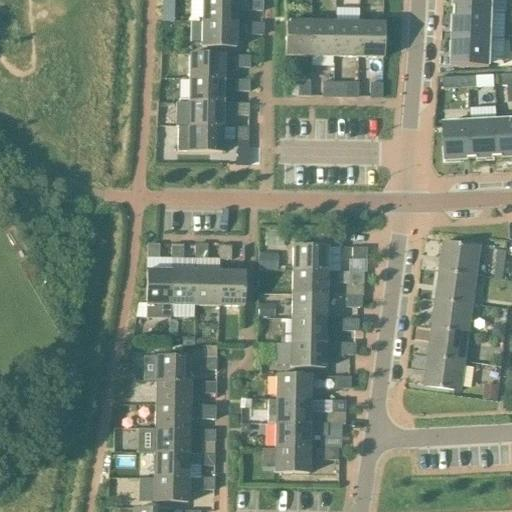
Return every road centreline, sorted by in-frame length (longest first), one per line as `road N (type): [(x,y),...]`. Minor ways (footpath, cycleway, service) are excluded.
road 1 (unknown): [(256,511),(263,201)]
road 2 (residential): [(407,206),(135,198)]
road 3 (residential): [(363,439),(407,206)]
road 4 (residential): [(407,206),(415,0)]
road 5 (residential): [(363,439),(511,431)]
